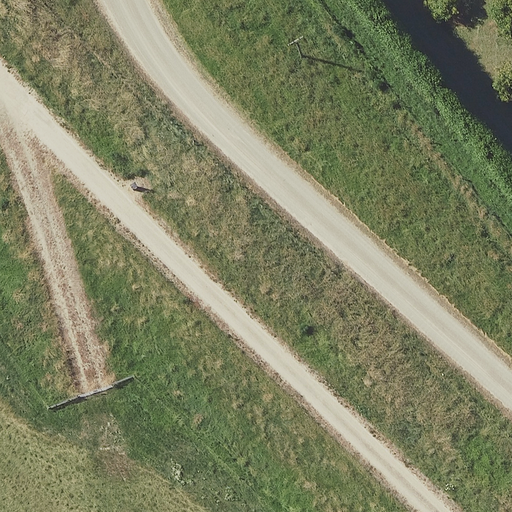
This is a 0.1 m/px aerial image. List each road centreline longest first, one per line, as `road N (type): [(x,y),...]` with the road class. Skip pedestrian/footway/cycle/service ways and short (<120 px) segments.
road 1 (unclassified): [(128,0),(165,52),(338,233),(511,387)]
road 2 (track): [(0,100),(122,458)]
